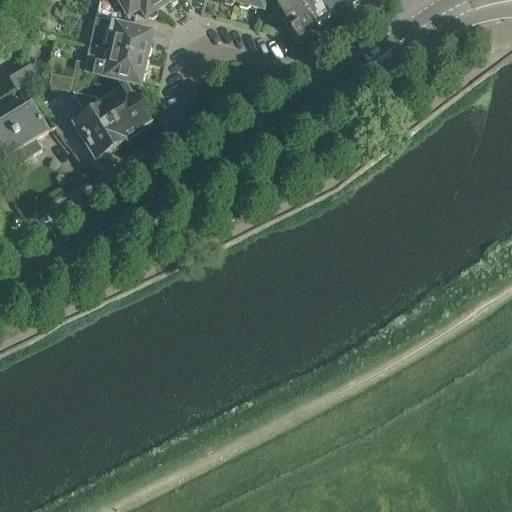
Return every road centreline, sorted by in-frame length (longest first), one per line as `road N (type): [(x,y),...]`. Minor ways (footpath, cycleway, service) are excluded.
road 1 (residential): [(24,241),(172,145),(188,74),(230,51),(341,87)]
road 2 (secondary): [(0,296),(341,87)]
road 3 (secondary): [(341,87),(445,17)]
